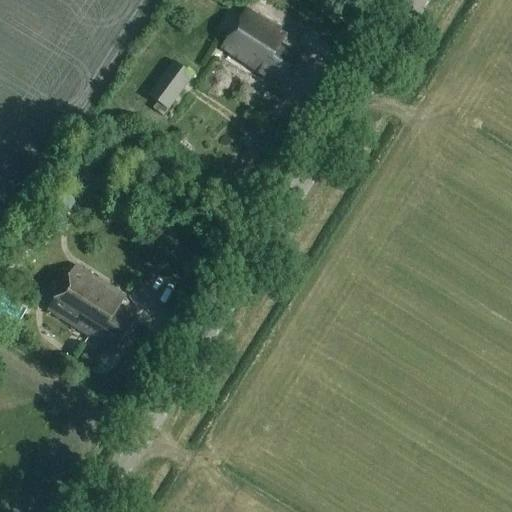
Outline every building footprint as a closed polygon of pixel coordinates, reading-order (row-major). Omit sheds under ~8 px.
[(283,87),(298,62),(279,50),(287,37),(246,11),(222,49),(283,87)] [(169,112),(195,78),(174,62),(148,95),(169,112)] [(179,146),(187,137),(179,131),(172,141),(179,146)] [(96,194),(111,176),(87,156),(72,175),(96,194)] [(115,354),(135,322),(118,311),(125,300),(76,268),(48,311),(115,354)] [(89,354),(92,342),(78,339),(75,351),(89,354)] [(93,364),(82,357),(79,362),(90,369),(93,364)]
